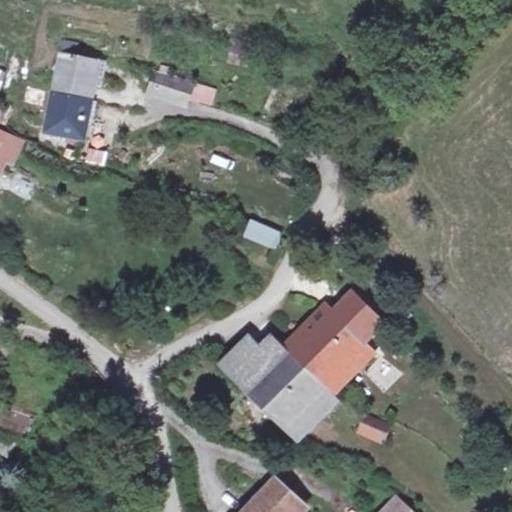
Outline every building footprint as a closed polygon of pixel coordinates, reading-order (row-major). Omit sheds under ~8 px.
[(63,60),(50,127),(80,134),(90,89),(92,65),(63,60)] [(192,81),(157,78),(155,89),(187,99),(192,81)] [(0,160),(14,139),(0,130),(0,160)] [(104,165),(107,150),(87,146),(84,160),(104,165)] [(250,219),(243,237),(275,251),(283,233),(250,219)] [(378,308),(356,329),(379,353),(401,332),(378,308)] [(289,372),(263,396),(305,436),(386,361),(356,329),(347,318),(289,372)] [(289,372),(288,369),(266,353),(242,378),(263,396),(289,372)] [(36,442),(50,413),(23,399),(8,428),(36,442)] [(383,441),(387,431),(361,423),(358,434),(383,441)] [(270,481),(244,511),(298,511),(301,509),(270,481)] [(406,511),(394,502),(385,511),(406,511)]
